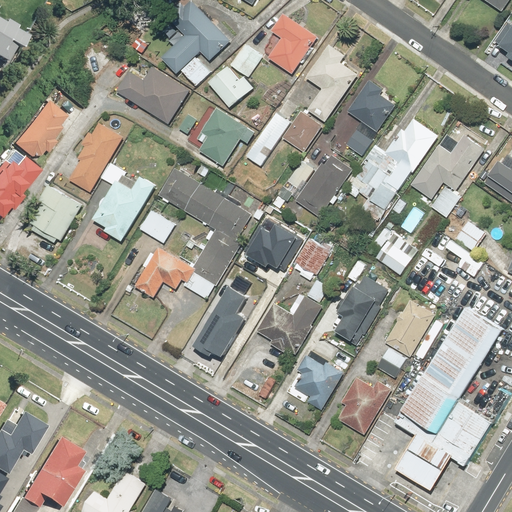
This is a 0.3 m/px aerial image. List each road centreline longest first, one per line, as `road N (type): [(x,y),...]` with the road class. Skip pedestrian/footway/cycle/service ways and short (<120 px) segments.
road 1 (primary): [(0,299),(358,511)]
road 2 (residential): [(367,0),(511,99)]
